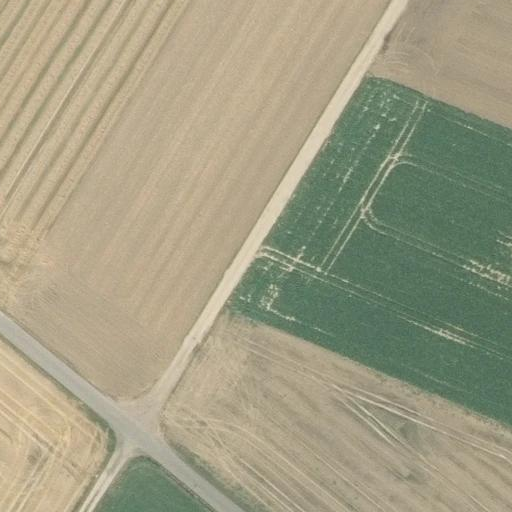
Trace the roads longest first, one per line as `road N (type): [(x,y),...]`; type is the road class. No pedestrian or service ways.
road 1 (track): [(405,0),(147,428)]
road 2 (residential): [(0,309),(245,511)]
